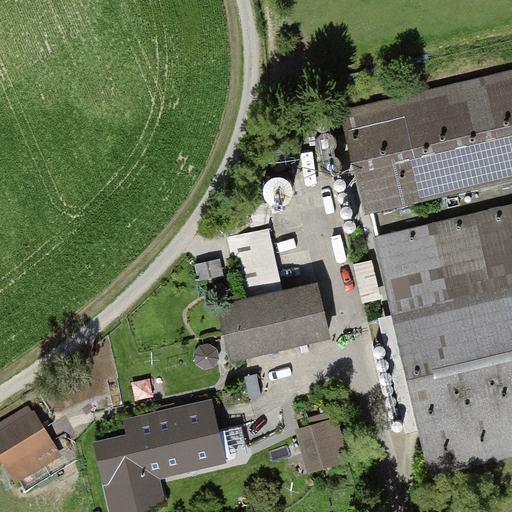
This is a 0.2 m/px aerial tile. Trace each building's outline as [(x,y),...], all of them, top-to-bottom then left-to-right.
[(511,179),(511,75),(349,112),(371,211),(511,179)] [(511,210),(380,241),(433,476),(511,458),(511,210)] [(374,256),(357,259),(363,295),(380,292),(374,256)] [(331,342),(320,287),(220,309),(232,363),(331,342)] [(0,417),(0,451),(15,479),(63,453),(34,399),(0,417)] [(229,464),(217,408),(101,433),(118,511),(132,511),(165,505),(160,479),(229,464)] [(305,466),(347,461),(340,412),(299,418),(305,466)]
